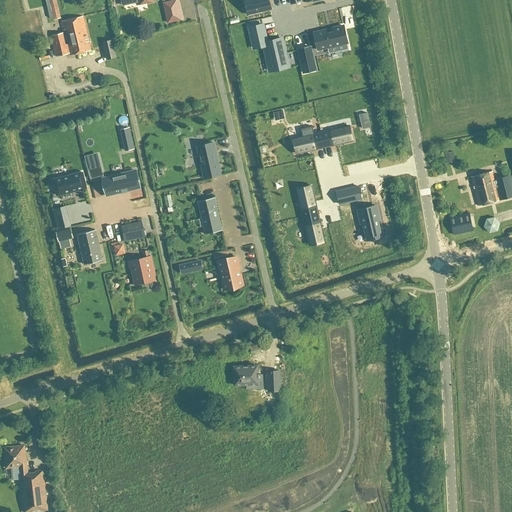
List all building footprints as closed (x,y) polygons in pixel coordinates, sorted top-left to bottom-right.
[(49,0),(54,19),(60,18),(56,0),(49,0)] [(183,20),(178,0),(176,0),(163,3),(168,23),(183,20)] [(244,0),(248,14),(270,9),(271,9),(268,0),(244,0)] [(62,21),(65,32),(51,36),(56,57),(70,54),(70,56),(91,51),(83,17),(62,21)] [(263,46),(269,71),(289,66),(283,39),(267,42),(263,25),(249,28),(253,48),(263,46)] [(343,26),(314,33),(318,50),(347,44),(343,26)] [(113,45),(105,47),(109,66),(118,64),(113,45)] [(310,47),(298,50),(303,73),(315,71),(310,47)] [(297,154),(325,147),(322,138),(321,133),(314,134),(312,126),(301,129),(303,137),(293,139),(297,154)] [(321,133),(322,138),(330,136),(332,146),(352,141),(349,126),(321,133)] [(129,128),(121,130),(123,137),(131,135),(129,128)] [(213,143),(197,146),(204,179),(214,176),(213,172),(220,170),(213,143)] [(98,156),(86,159),(88,167),(100,164),(98,156)] [(133,172),(103,179),(107,196),(137,189),(133,172)] [(492,172),(471,177),(478,206),(511,197),(511,182),(510,175),(494,179),(492,172)] [(82,173),(53,179),(56,195),(86,188),(82,173)] [(297,189),(303,217),(318,214),(311,186),(297,189)] [(358,187),(347,189),(350,202),(361,199),(358,187)] [(215,197),(197,201),(205,235),(222,231),(215,197)] [(379,220),(376,206),(358,210),(361,224),(363,224),(367,240),(381,237),(377,220),(379,220)] [(53,210),(55,216),(67,213),(65,207),(53,209),(53,210)] [(324,242),(318,214),(303,217),(309,245),(324,242)] [(473,231),(469,214),(450,218),(453,235),(473,231)] [(70,226),(68,218),(56,221),(58,229),(70,226)] [(121,226),(122,226),(125,240),(144,236),(141,222),(144,221),(121,226)] [(59,241),(72,238),(70,230),(57,233),(59,241)] [(95,230),(77,234),(77,235),(78,235),(85,264),(84,264),(84,265),(102,261),(102,260),(98,245),(99,245),(98,244),(96,238),(97,238),(97,237),(96,237),(95,231),(95,230)] [(153,276),(155,275),(150,256),(127,261),(129,269),(131,269),(135,284),(134,284),(134,285),(154,280),(153,276)] [(239,287),(239,286),(243,285),(240,274),(241,274),(241,273),(240,273),(240,270),(237,257),(217,262),(219,269),(219,270),(219,269),(221,279),(221,280),(224,290),(228,289),(239,287)] [(200,261),(181,265),(182,273),(201,270),(200,261)] [(257,366),(234,367),(235,385),(246,384),(247,389),(263,389),(262,375),(257,375),(257,366)] [(279,371),(267,371),(268,391),(280,391),(279,371)] [(28,473),(26,459),(25,458),(24,454),(24,453),(25,453),(24,446),(4,448),(6,468),(19,467),(23,511),(30,511),(32,511),(39,510),(41,511),(48,510),(43,471),(37,471),(35,473),(28,474),(28,473)]
